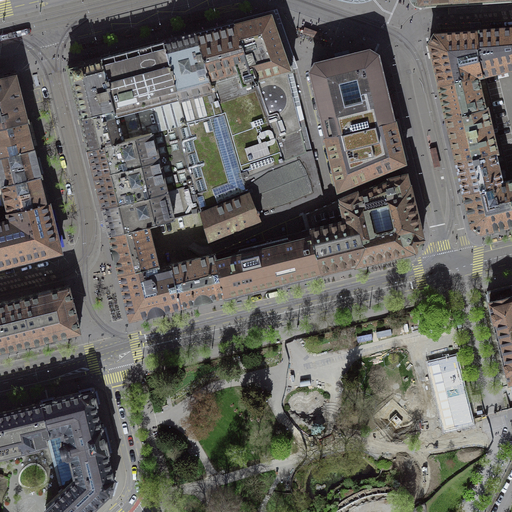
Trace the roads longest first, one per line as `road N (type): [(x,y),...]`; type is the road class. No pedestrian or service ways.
road 1 (tertiary): [(448,271),(108,357)]
road 2 (residential): [(0,284),(69,266),(88,240),(41,31)]
road 3 (residential): [(403,47),(422,70),(470,266)]
road 4 (residential): [(403,47),(401,79),(448,271)]
road 5 (tertiary): [(131,496),(135,466),(108,357)]
road 6 (residential): [(41,31),(170,0)]
road 7 (residential): [(285,0),(403,47)]
road 8 (residential): [(511,15),(430,19),(403,47)]
